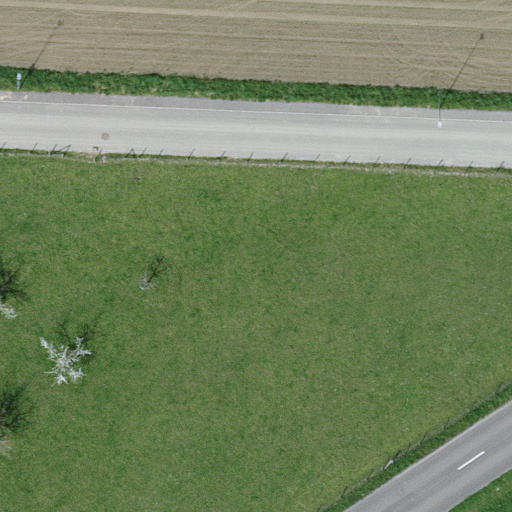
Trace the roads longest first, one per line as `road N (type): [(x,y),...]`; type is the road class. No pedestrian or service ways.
road 1 (residential): [(0,123),(511,151)]
road 2 (tertiary): [(511,434),(395,511)]
